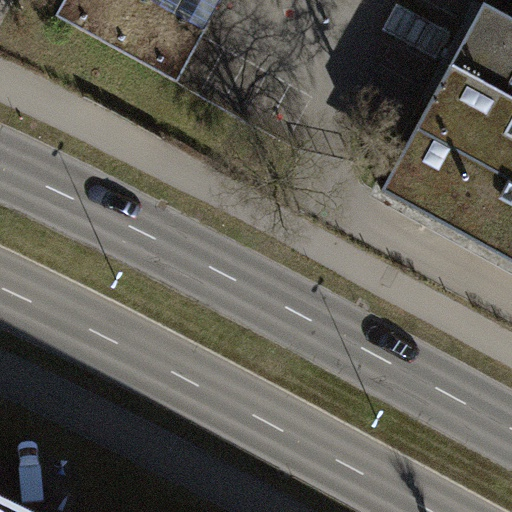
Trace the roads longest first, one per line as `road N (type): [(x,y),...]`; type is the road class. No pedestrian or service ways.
road 1 (secondary): [(511,432),(198,262),(0,168)]
road 2 (secondary): [(0,292),(139,354),(420,511)]
